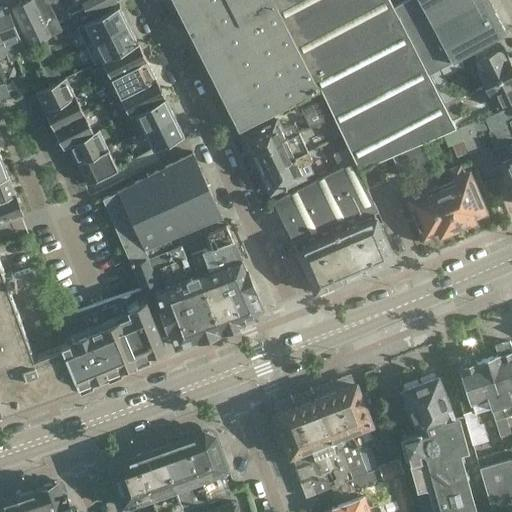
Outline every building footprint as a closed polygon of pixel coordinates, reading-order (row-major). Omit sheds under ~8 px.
[(25,0),(13,7),(31,44),(52,33),(62,28),(59,20),(54,9),(49,0),(25,0)] [(59,0),(49,0),(54,9),(62,5),(59,0)] [(83,0),(82,0),(82,1),(85,7),(70,14),(74,22),(116,0),(83,0)] [(174,0),(239,128),(296,98),(318,87),(274,0),(174,0)] [(274,0),(318,87),(320,86),(325,96),(341,130),(344,136),(348,146),(356,161),(355,162),(358,168),(377,160),(392,154),(422,141),(456,127),(443,102),(429,73),(407,31),(394,6),(390,0),(274,0)] [(429,73),(450,61),(459,57),(472,49),(494,37),(506,31),(489,0),(403,0),(394,6),(407,31),(429,73)] [(85,44),(130,22),(121,4),(77,26),(85,44)] [(62,5),(54,9),(59,20),(61,19),(64,11),(62,5)] [(9,59),(13,58),(16,56),(12,44),(21,41),(7,6),(0,8),(0,35),(8,56),(9,59)] [(129,23),(95,40),(103,58),(138,41),(129,23)] [(499,48),(494,37),(472,49),(476,58),(473,60),(484,83),(511,70),(501,47),(499,48)] [(139,40),(138,41),(103,58),(102,58),(112,78),(148,60),(139,40)] [(48,45),(34,52),(40,64),(54,57),(48,45)] [(443,102),(456,96),(445,76),(464,65),(459,57),(450,61),(429,73),(443,102)] [(148,60),(112,78),(121,96),(157,79),(148,60)] [(511,71),(511,70),(484,83),(495,107),(511,98),(511,71)] [(67,77),(37,92),(46,111),(76,96),(67,77)] [(157,79),(121,96),(130,115),(136,112),(166,97),(157,79)] [(0,98),(10,94),(6,85),(5,82),(0,83),(0,98)] [(277,120),(245,135),(253,154),(299,133),(298,132),(304,129),(304,130),(330,118),(321,98),(325,96),(320,86),(296,98),(299,104),(294,108),(300,120),(281,129),(277,120)] [(76,96),(46,111),(55,129),(85,115),(76,96)] [(456,96),(443,102),(456,127),(457,127),(457,129),(469,124),(463,113),(465,112),(456,96)] [(175,115),(166,97),(136,112),(145,130),(175,115)] [(511,106),(503,110),(511,131),(511,106)] [(511,131),(503,110),(485,118),(490,130),(497,127),(504,143),(490,149),(496,164),(498,163),(505,182),(509,181),(511,188),(511,131)] [(85,115),(55,129),(55,130),(64,148),(95,134),(85,115)] [(175,115),(145,130),(154,149),(165,143),(184,134),(175,115)] [(472,124),(475,132),(485,128),(481,119),(472,124)] [(471,123),(469,124),(457,129),(461,139),(469,154),(482,148),(475,132),(472,124),(471,123)] [(326,137),(329,143),(344,136),(341,130),(326,137)] [(101,132),(70,146),(79,164),(110,150),(101,132)] [(299,133),(253,154),(263,174),(308,153),(299,133)] [(422,141),(392,154),(402,178),(432,165),(422,141)] [(165,143),(131,163),(140,178),(177,160),(165,143)] [(356,161),(348,146),(333,154),(339,169),(355,162),(356,161)] [(110,150),(79,164),(88,182),(118,167),(110,150)] [(313,151),(308,153),(263,174),(271,193),(304,178),(303,177),(314,172),(310,164),(312,162),(311,160),(312,160),(310,156),(314,154),(313,151)] [(131,263),(166,250),(187,242),(209,234),(227,227),(222,216),(194,153),(104,198),(106,204),(131,263)] [(2,157),(0,157),(0,179),(9,176),(2,157)] [(358,168),(368,189),(386,181),(377,160),(358,168)] [(355,162),(339,169),(273,201),(299,251),(316,291),(393,258),(374,214),(378,212),(368,189),(358,168),(355,162)] [(448,203),(458,228),(476,220),(474,217),(485,212),(469,174),(466,175),(460,163),(448,168),(454,181),(441,186),(448,203)] [(9,176),(0,179),(0,201),(17,195),(9,176)] [(425,190),(421,179),(404,186),(409,197),(407,198),(425,238),(439,232),(441,236),(458,228),(441,186),(439,184),(425,190)] [(17,195),(0,201),(0,223),(24,214),(17,195)] [(213,247),(242,322),(257,316),(261,306),(236,249),(227,227),(209,234),(213,247)] [(220,330),(242,322),(213,247),(209,234),(187,242),(220,330)] [(199,337),(220,330),(187,242),(166,250),(199,337)] [(166,250),(131,263),(141,286),(142,288),(154,283),(178,345),(199,337),(166,250)] [(54,359),(39,324),(18,273),(0,280),(0,407),(65,385),(54,359)] [(165,345),(142,288),(100,303),(101,307),(100,308),(113,339),(114,339),(114,342),(122,362),(147,352),(147,353),(165,345)] [(101,307),(100,303),(39,324),(54,359),(65,385),(122,362),(114,342),(114,339),(113,339),(100,308),(101,307)] [(511,346),(511,342),(495,347),(497,352),(486,355),(505,416),(494,419),(495,420),(500,437),(505,452),(511,450),(511,448),(508,435),(511,434),(506,417),(511,415),(511,346)] [(475,358),(473,354),(458,358),(473,407),(462,410),(477,459),(492,454),(483,423),(495,420),(494,419),(505,416),(486,355),(475,358)] [(370,423),(368,417),(356,383),(353,384),(350,376),(332,383),(351,431),(370,423)] [(453,414),(438,376),(402,390),(419,432),(410,434),(403,436),(417,488),(424,511),(473,511),(457,451),(468,448),(458,413),(453,414)] [(332,383),(312,391),(335,451),(337,450),(348,480),(351,488),(370,481),(357,447),(351,431),(332,383)] [(312,391),(292,398),(320,473),(329,470),(335,485),(348,480),(337,450),(335,451),(312,391)] [(320,473),(292,398),(275,405),(278,413),(275,414),(293,460),(307,496),(335,485),(329,470),(320,473)] [(204,430),(185,437),(201,480),(223,472),(226,471),(213,434),(206,436),(204,430)] [(206,495),(201,480),(185,437),(160,446),(176,489),(183,509),(192,505),(230,491),(229,486),(206,495)] [(369,442),(357,447),(370,481),(371,481),(367,471),(379,467),(378,464),(369,442)] [(173,511),(183,509),(176,489),(160,446),(135,455),(151,498),(155,511),(173,511)] [(511,458),(495,463),(492,454),(477,459),(480,468),(492,511),(499,511),(511,508),(511,458)] [(151,498),(135,455),(117,462),(119,468),(112,471),(126,507),(151,498)] [(378,464),(379,467),(382,479),(404,473),(400,458),(378,464)] [(223,472),(201,480),(206,495),(229,486),(223,472)] [(396,511),(401,511),(413,507),(404,474),(387,479),(392,497),(379,502),(379,503),(367,507),(363,496),(322,511),(321,511),(396,511)] [(46,511),(70,511),(70,510),(73,509),(62,478),(40,486),(40,487),(38,488),(46,511)] [(46,511),(38,488),(18,495),(23,511),(46,511)] [(23,511),(18,495),(0,501),(0,506),(2,511),(23,511)] [(238,511),(234,501),(205,511),(238,511)]
